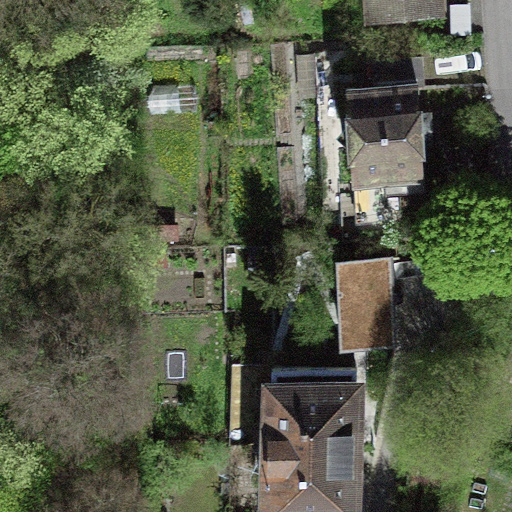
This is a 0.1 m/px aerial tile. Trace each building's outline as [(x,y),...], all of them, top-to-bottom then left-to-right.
[(369,0),(371,17),(438,13),(437,0),(369,0)] [(349,168),(349,177),(356,177),(360,232),(384,230),(381,174),(386,174),(387,191),(423,189),(422,171),(423,171),(421,136),(416,57),(372,59),(373,87),(354,88),(354,86),(345,87),(345,97),(347,97),(351,168),(349,168)] [(150,246),(151,270),(168,269),(168,245),(150,246)] [(348,255),(351,331),(399,329),(395,252),(348,255)] [(270,447),(354,449),(355,408),(357,368),(273,364),(270,447)] [(351,511),(353,481),(354,449),(270,447),(268,510),(319,511),(351,511)]
